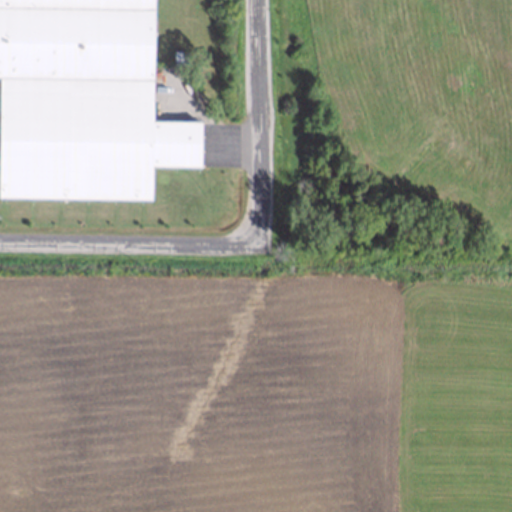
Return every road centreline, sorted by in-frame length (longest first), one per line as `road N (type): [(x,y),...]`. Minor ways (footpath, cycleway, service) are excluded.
road 1 (residential): [(262,257),(0,257)]
road 2 (residential): [(253,0),(262,257)]
